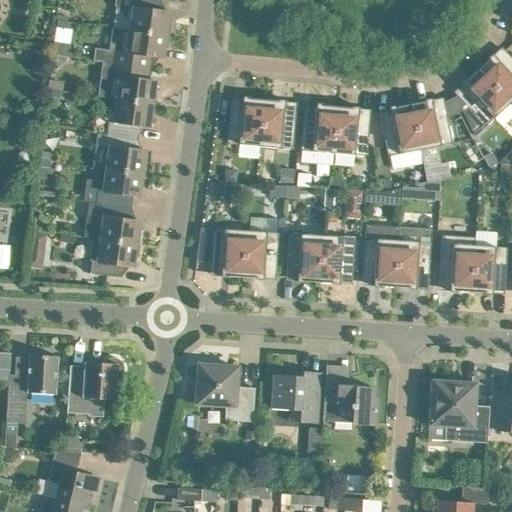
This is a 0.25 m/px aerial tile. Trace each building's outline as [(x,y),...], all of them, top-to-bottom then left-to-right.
[(160,0),(115,0),(114,6),(125,19),(131,19),(130,30),(167,35),(170,12),(159,11),(160,0)] [(95,47),(93,60),(103,61),(147,68),(146,68),(150,69),(151,69),(152,57),(163,58),(167,35),(130,30),(113,28),(110,50),(95,47)] [(34,49),(35,63),(48,61),(46,48),(34,49)] [(510,104),(511,101),(511,57),(504,49),(491,62),(489,59),(478,69),(510,104)] [(145,80),(146,68),(147,68),(103,61),(98,96),(116,98),(116,99),(153,104),(156,82),(145,80)] [(469,82),(456,94),(465,105),(461,108),(475,136),(510,104),(478,69),(466,80),(469,82)] [(260,146),(264,100),(249,98),(249,102),(231,100),(227,143),(260,146)] [(149,128),(153,104),(116,99),(113,122),(108,121),(106,133),(137,138),(138,126),(149,128)] [(293,150),(295,126),(297,106),(279,104),(279,101),(264,100),(260,146),(293,150)] [(453,144),(448,120),(444,101),(426,104),(426,101),(411,104),(420,150),(453,144)] [(418,150),(420,150),(411,104),(396,107),(397,110),(379,114),(383,133),(388,156),(389,156),(391,165),(420,159),(418,150)] [(334,153),(338,107),(323,105),(323,109),(305,107),(303,127),(301,150),(334,153)] [(367,156),(369,133),(371,113),(353,111),(353,108),(338,107),(334,153),(367,156)] [(97,132),(92,166),(106,168),(143,174),(146,151),(135,150),(137,138),(106,133),(97,132)] [(511,148),(501,160),(499,182),(511,183),(511,148)] [(492,153),(483,157),(489,168),(498,163),(492,153)] [(140,197),(143,174),(106,168),(104,183),(90,181),(87,202),(89,202),(127,207),(128,195),(140,197)] [(237,170),(225,169),(224,181),(236,182),(237,170)] [(280,169),(279,182),(293,183),(294,170),(280,169)] [(297,173),(296,186),(299,186),(310,187),(311,174),(297,173)] [(331,188),(344,189),(345,179),(332,177),(331,188)] [(377,180),(377,189),(391,188),(390,179),(377,180)] [(209,182),(209,194),(247,196),(248,186),(233,185),(233,183),(209,182)] [(286,198),(287,186),(270,185),(269,197),(286,198)] [(287,186),(286,198),(299,199),(300,187),(287,186)] [(402,187),(401,199),(419,200),(420,188),(402,187)] [(347,190),(344,217),(360,219),(362,191),(347,190)] [(89,202),(84,236),(94,237),(100,238),(100,239),(137,244),(140,221),(129,220),(131,208),(127,207),(89,202)] [(395,287),(399,227),(366,225),(365,238),(362,282),(380,283),(380,286),(395,287)] [(430,266),(431,242),(431,229),(399,227),(395,287),(410,288),(410,285),(428,286),(430,266)] [(246,231),(233,230),(213,229),(210,272),(228,273),(228,276),(243,277),(246,231)] [(276,276),(277,256),(279,233),(246,231),(243,277),(258,278),(258,275),(276,276)] [(507,247),(496,247),(497,233),(476,231),(475,237),(471,292),(486,293),(486,290),(504,291),(506,271),(507,247)] [(34,233),(31,249),(44,251),(46,234),(34,233)] [(319,282),(322,235),(289,233),(286,277),(304,278),(304,281),(319,282)] [(352,281),(353,261),(355,238),(322,235),(319,282),(334,283),(334,280),(352,281)] [(471,292),(475,237),(442,235),(440,267),(438,287),(456,288),(456,291),(471,292)] [(100,239),(100,238),(94,237),(91,241),(89,258),(92,263),(90,273),(121,278),(122,266),(134,267),(137,244),(100,239)] [(10,353),(0,352),(0,380),(9,381),(9,379),(10,353)] [(56,395),(57,376),(58,356),(29,355),(27,380),(9,379),(9,381),(6,423),(25,424),(27,393),(56,395)] [(116,400),(117,379),(119,378),(120,377),(122,376),(122,374),(123,373),(124,371),(124,369),(124,368),(124,366),(123,364),(122,362),(121,361),(120,360),(119,359),(117,358),(116,358),(114,357),(112,357),(110,358),(108,358),(106,359),(105,360),(104,362),(103,363),(84,362),(84,367),(70,366),(68,386),(67,413),(101,415),(102,399),(116,400)] [(236,387),(237,368),(199,365),(196,403),(226,405),(225,420),(253,422),(255,388),(236,387)] [(317,424),(321,372),(293,371),(293,376),(274,375),(271,409),(290,410),(290,422),(317,424)] [(365,387),(365,385),(360,382),(354,379),(348,378),(341,377),(341,386),(325,385),(323,421),(375,425),(376,400),(373,400),(374,388),(365,387)] [(429,425),(428,439),(450,441),(470,442),(487,443),(488,426),(490,406),(476,406),(477,383),(432,380),(429,425)] [(511,384),(510,396),(498,395),(496,430),(511,431),(511,384)] [(245,440),(256,441),(257,432),(245,432),(245,440)] [(5,434),(5,447),(15,448),(16,435),(5,434)] [(78,435),(69,435),(65,434),(64,451),(81,452),(81,440),(78,435)] [(320,457),(321,446),(307,444),(306,456),(320,457)] [(19,450),(6,448),(4,462),(11,463),(18,457),(19,450)] [(81,452),(64,451),(55,450),(49,478),(51,482),(60,484),(56,498),(89,506),(93,491),(96,492),(99,478),(79,474),(76,469),(77,468),(81,452)] [(189,473),(188,482),(201,483),(201,474),(189,473)] [(347,474),(346,490),(372,491),(373,476),(347,474)] [(250,495),(250,499),(259,499),(259,487),(251,486),(250,495)] [(202,489),(197,489),(178,487),(177,500),(201,501),(202,489)] [(259,487),(259,499),(268,500),(268,487),(259,487)] [(488,488),(482,488),(462,487),(461,499),(451,498),(450,501),(438,500),(436,511),(472,511),(473,503),(487,504),(488,488)] [(202,489),(201,501),(211,502),(211,490),(202,489)] [(237,491),(226,491),(225,499),(237,500),(237,491)] [(290,504),(290,510),(301,510),(302,510),(302,504),(302,496),(291,495),(290,504)] [(302,496),(302,504),(314,505),(314,496),(302,496)] [(338,510),(338,498),(329,497),(328,509),(338,510)] [(87,511),(89,506),(56,498),(53,511),(50,511),(44,511),(42,511),(87,511)] [(363,499),(360,499),(338,498),(338,510),(362,511),(363,499)]
